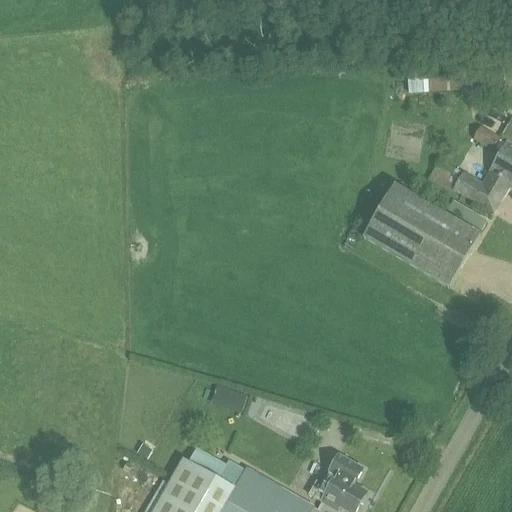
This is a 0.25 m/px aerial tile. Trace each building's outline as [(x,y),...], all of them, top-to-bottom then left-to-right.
[(409,96),(459,93),(458,69),(407,72),(409,96)] [(505,90),(505,82),(491,81),(491,89),(505,90)] [(501,140),(482,128),(474,141),(494,152),(501,140)] [(491,173),(511,185),(511,147),(508,145),(491,173)] [(495,214),(511,185),(491,173),(484,186),(465,175),(441,160),(429,180),(453,195),(455,191),(495,214)] [(450,290),(481,237),(396,186),(364,239),(450,290)] [(452,203),(446,212),(480,232),(485,223),(452,203)] [(342,437),(345,425),(318,418),(315,430),(342,437)] [(138,454),(147,459),(153,451),(143,445),(138,454)] [(311,511),(313,508),(248,471),(246,473),(229,463),(226,468),(197,450),(189,463),(184,460),(153,511),(311,511)] [(363,471),(339,457),(330,473),(338,478),(330,491),(317,484),(310,496),(323,503),(322,503),(338,511),(339,511),(341,509),(346,511),(357,511),(368,494),(354,486),(363,471)]
